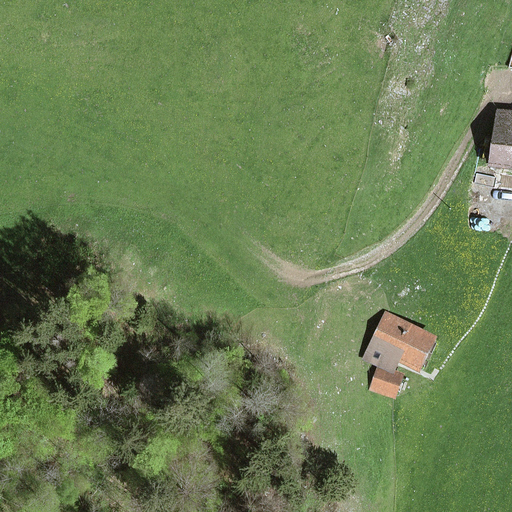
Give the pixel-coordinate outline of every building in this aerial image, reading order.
[(511,166),(511,112),(499,111),(492,164),(511,166)] [(475,200),(480,202),(485,200),(488,196),(487,191),(483,187),(478,187),(474,190),(473,195),(475,200)] [(389,315),(373,346),(396,357),(420,369),(434,338),(389,315)] [(396,357),(373,346),(367,358),(390,369),(396,357)] [(380,368),(372,390),(394,397),(401,376),(380,368)]
